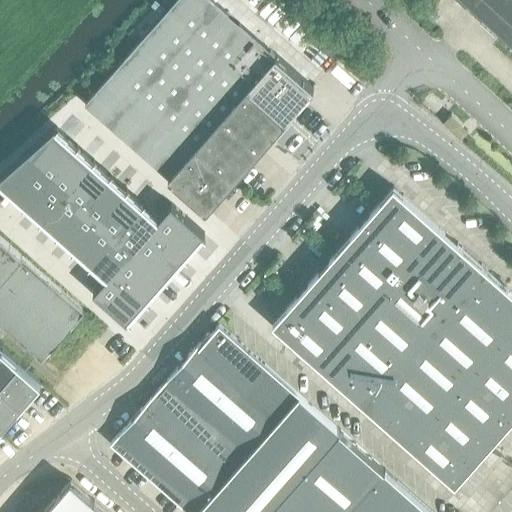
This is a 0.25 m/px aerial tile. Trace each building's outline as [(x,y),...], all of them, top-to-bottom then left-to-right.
[(107,122),(146,156),(147,155),(169,175),(168,176),(206,209),(314,86),(277,53),(276,55),(213,0),(175,0),(124,58),(116,51),(105,64),(112,71),(86,101),(108,121),(107,122)] [(511,0),(468,0),(511,40),(511,0)] [(451,113),(443,121),(460,138),(468,129),(451,113)] [(54,125),(0,173),(0,179),(108,275),(94,290),(127,320),(204,232),(171,202),(159,217),(54,125)] [(511,289),(394,185),(273,322),(455,482),(511,417),(511,289)] [(0,235),(0,321),(42,358),(44,356),(85,310),(0,235)] [(345,511),(384,468),(219,323),(210,333),(207,331),(111,441),(192,511),(345,511)] [(0,428),(40,383),(0,347),(0,428)] [(434,511),(384,468),(345,511),(434,511)] [(41,511),(107,511),(71,479),(41,511)]
